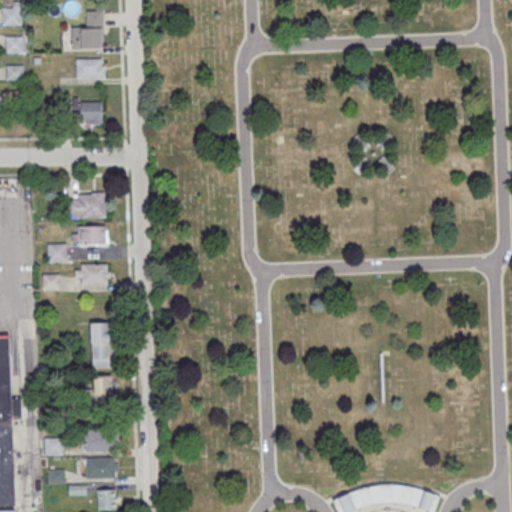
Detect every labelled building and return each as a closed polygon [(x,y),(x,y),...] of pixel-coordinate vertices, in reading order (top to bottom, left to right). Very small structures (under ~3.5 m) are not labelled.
[(2,8),(20,7),(20,24),(2,24),(2,8)] [(71,47),(101,47),(101,10),(84,10),(84,27),(71,27),(71,47)] [(5,35),(23,35),(23,52),(5,52),(5,35)] [(76,78),(104,78),(104,58),(76,58),(76,78)] [(7,64),(23,64),(23,79),(7,79),(7,64)] [(102,123),(102,101),(79,101),(79,123),(102,123)] [(106,216),(106,193),(66,193),(66,216),(106,216)] [(108,226),(72,226),(72,243),(108,243),(108,226)] [(65,243),(48,243),(48,261),(65,261),(65,243)] [(76,263),(76,284),(109,284),(109,263),(76,263)] [(91,367),(111,367),(111,321),(91,321),(91,367)] [(0,511),(0,335),(8,335),(15,504),(0,504),(0,510),(15,510),(15,511),(0,511)] [(85,389),(85,414),(112,414),(112,375),(94,375),(94,389),(85,389)] [(84,450),(108,450),(108,440),(116,440),(116,429),(84,429),(84,450)] [(62,455),(62,437),(44,437),(44,455),(62,455)] [(86,477),(117,477),(117,457),(86,457),(86,477)] [(97,509),(117,509),(117,489),(97,489),(97,509)]
